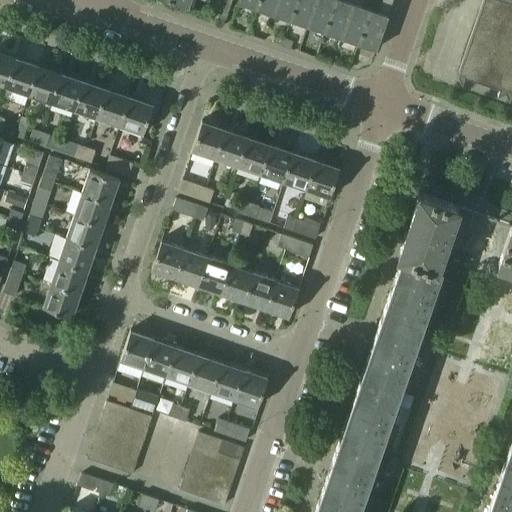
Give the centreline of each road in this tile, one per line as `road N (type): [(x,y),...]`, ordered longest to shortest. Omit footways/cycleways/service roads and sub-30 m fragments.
road 1 (residential): [(203,45),(120,300)]
road 2 (residential): [(296,359),(380,107)]
road 3 (residential): [(380,107),(203,45)]
road 4 (residential): [(120,300),(296,359)]
road 5 (residential): [(243,511),(296,359)]
road 6 (residential): [(94,370),(46,511)]
road 7 (residential): [(511,151),(380,107)]
